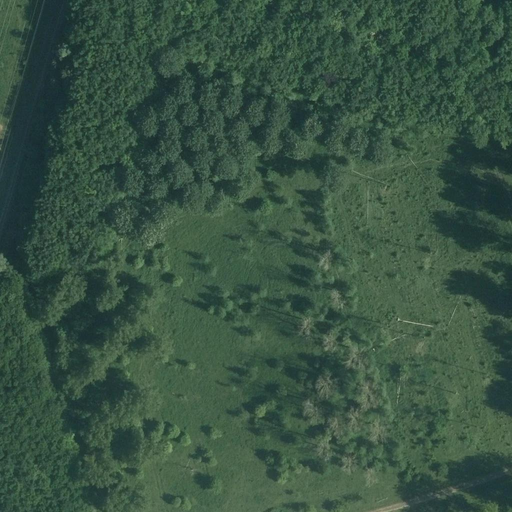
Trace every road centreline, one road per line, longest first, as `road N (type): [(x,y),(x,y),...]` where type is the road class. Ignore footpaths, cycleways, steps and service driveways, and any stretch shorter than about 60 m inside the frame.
road 1 (track): [(71,0),(0,252)]
road 2 (track): [(511,470),(376,511)]
